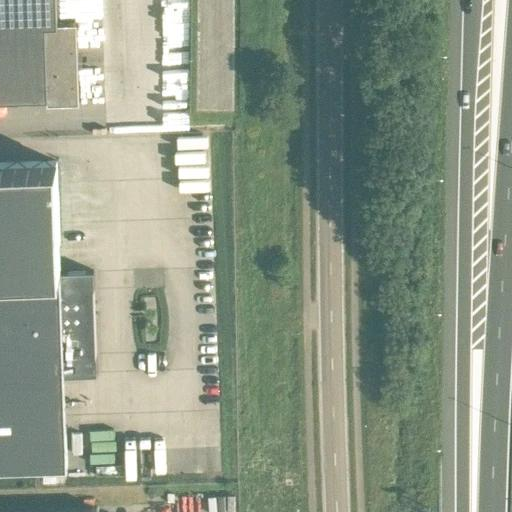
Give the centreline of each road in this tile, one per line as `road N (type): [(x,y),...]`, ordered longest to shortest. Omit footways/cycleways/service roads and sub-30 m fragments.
road 1 (secondary): [(337,511),(327,320),(332,0)]
road 2 (motorway): [(472,0),(467,511)]
road 3 (unknown): [(110,164),(120,392),(167,394),(183,365),(178,272),(137,200)]
road 4 (motorway): [(511,131),(490,511)]
